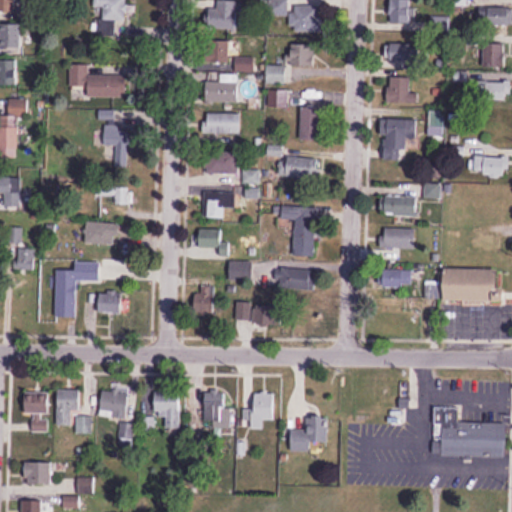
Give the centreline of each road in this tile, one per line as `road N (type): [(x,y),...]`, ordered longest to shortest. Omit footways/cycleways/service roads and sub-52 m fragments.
road 1 (residential): [(511,350),(0,346)]
road 2 (residential): [(346,349),(356,0)]
road 3 (residential): [(164,345),(174,0)]
